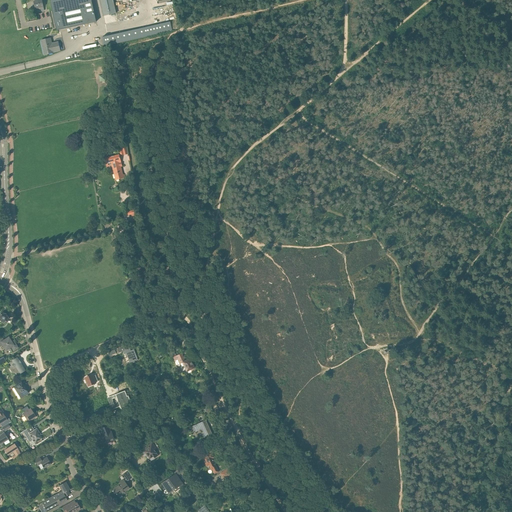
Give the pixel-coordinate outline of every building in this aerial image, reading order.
[(35,9),(36,13),(44,11),(42,0),(36,0),(37,0),(27,2),(28,10),(35,9)] [(100,0),(104,16),(116,13),(118,12),(117,8),(115,9),(113,0),(100,0)] [(96,22),(92,2),(53,10),(51,1),(50,1),(57,31),(96,22)] [(144,27),(146,37),(162,33),(172,30),(170,21),(144,27)] [(109,35),(102,37),(104,46),(105,46),(111,44),(109,35)] [(44,55),(54,53),(53,52),(60,50),(58,42),(52,43),(50,38),(41,40),(44,55)] [(120,156),(127,154),(126,147),(119,149),(120,156)] [(119,154),(105,158),(107,167),(112,166),(113,171),(114,171),(115,180),(125,178),(124,175),(122,175),(119,163),(121,162),(119,154)] [(128,202),(127,202),(129,211),(130,210),(131,214),(131,215),(132,221),(138,220),(138,219),(136,212),(134,213),(132,201),(128,202)] [(12,343),(10,340),(8,338),(4,340),(3,338),(0,340),(0,345),(2,344),(6,350),(11,346),(14,350),(17,348),(14,342),(12,343)] [(123,346),(117,348),(119,353),(123,351),(124,354),(126,354),(129,361),(133,359),(134,361),(135,360),(135,361),(138,360),(134,349),(131,350),(132,351),(131,351),(129,348),(125,349),(123,346)] [(183,353),(173,357),(175,361),(176,360),(178,365),(180,364),(183,362),(187,371),(190,370),(194,368),(190,359),(186,360),(183,353)] [(20,373),(25,370),(20,363),(19,363),(18,361),(19,361),(17,358),(12,360),(13,361),(10,363),(11,365),(8,367),(12,374),(14,373),(15,373),(16,374),(17,375),(20,373)] [(93,375),(86,378),(89,386),(96,384),(95,382),(97,381),(95,375),(93,376),(93,375)] [(15,386),(14,387),(14,388),(19,395),(17,396),(19,399),(20,398),(21,398),(28,393),(26,390),(27,388),(25,385),(23,385),(21,382),(19,384),(15,386)] [(204,387),(199,390),(202,396),(203,397),(208,394),(204,387)] [(124,390),(115,394),(116,396),(119,395),(120,398),(117,399),(121,409),(130,405),(129,402),(130,402),(128,395),(126,396),(124,390)] [(32,408),(30,409),(29,410),(27,406),(22,409),(24,412),(23,413),(27,421),(31,418),(32,419),(36,417),(33,413),(34,412),(32,408)] [(1,408),(0,408),(0,424),(2,427),(11,421),(9,418),(7,420),(4,415),(5,415),(1,408)] [(106,414),(104,408),(95,411),(97,417),(106,414)] [(195,425),(193,426),(196,432),(198,431),(202,429),(206,437),(208,436),(212,434),(206,420),(205,421),(200,423),(195,425)] [(103,434),(99,436),(103,445),(115,440),(112,431),(111,431),(108,425),(101,428),(103,434)] [(27,429),(22,431),(30,444),(34,442),(34,443),(42,438),(39,433),(39,432),(37,429),(34,430),(31,426),(27,429)] [(20,454),(17,449),(19,447),(16,442),(14,444),(4,450),(7,455),(13,451),(15,455),(12,457),(14,460),(20,457),(19,454),(20,454)] [(152,442),(144,448),(146,450),(144,451),(150,459),(153,456),(155,458),(159,455),(154,450),(155,450),(157,448),(152,442)] [(204,457),(203,458),(206,466),(209,465),(211,470),(213,469),(215,473),(218,472),(216,467),(212,458),(214,457),(212,454),(204,457)] [(43,468),(51,464),(47,457),(41,460),(39,457),(34,460),(37,465),(41,463),(43,468)] [(187,465),(176,471),(177,474),(185,470),(186,471),(188,470),(187,469),(189,468),(187,465)] [(221,475),(225,480),(233,475),(228,468),(223,472),(224,473),(221,475)] [(50,470),(39,476),(41,481),(46,479),(48,483),(50,482),(51,483),(56,481),(55,480),(58,478),(58,477),(59,476),(57,472),(56,473),(55,472),(52,473),(51,472),(50,470)] [(171,473),(157,483),(164,493),(166,496),(171,493),(170,491),(173,489),(175,492),(183,486),(184,486),(182,484),(181,482),(179,480),(176,476),(174,477),(171,473)] [(121,484),(113,489),(119,497),(123,494),(122,493),(130,488),(127,484),(125,482),(127,481),(126,479),(124,480),(123,479),(120,482),(121,484)] [(67,500),(65,497),(70,494),(68,491),(70,490),(65,482),(59,485),(62,491),(61,492),(55,495),(60,504),(67,500)] [(220,491),(215,495),(219,500),(224,497),(220,491)] [(47,511),(60,504),(55,495),(41,502),(47,511)] [(75,511),(80,509),(77,502),(76,503),(74,500),(62,507),(64,511),(75,511)]
